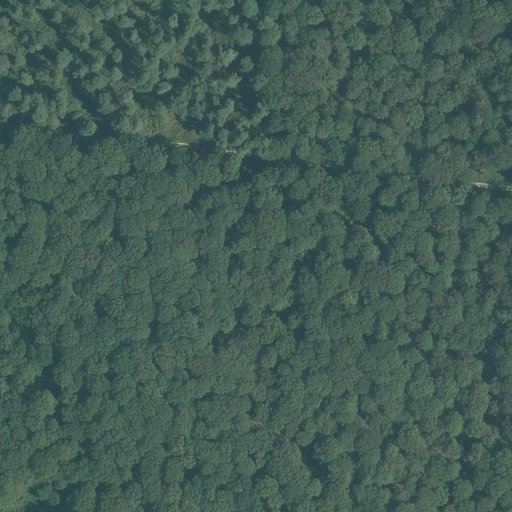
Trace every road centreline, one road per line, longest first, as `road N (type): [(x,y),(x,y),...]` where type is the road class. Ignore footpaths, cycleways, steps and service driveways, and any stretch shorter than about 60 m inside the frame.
road 1 (track): [(0,127),(511,195)]
road 2 (track): [(93,511),(88,448),(50,310),(30,182),(0,132)]
